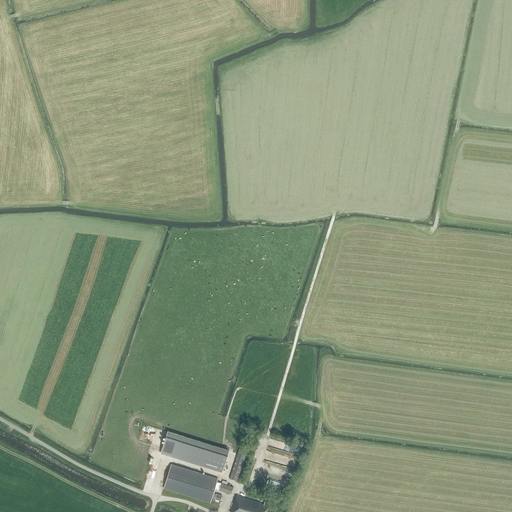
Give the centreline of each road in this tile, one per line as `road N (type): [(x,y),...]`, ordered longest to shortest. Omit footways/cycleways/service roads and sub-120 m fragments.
road 1 (track): [(225,478),(251,489),(334,212)]
road 2 (unclassified): [(152,511),(156,497),(0,419)]
road 3 (track): [(156,497),(168,461),(225,478),(232,455)]
